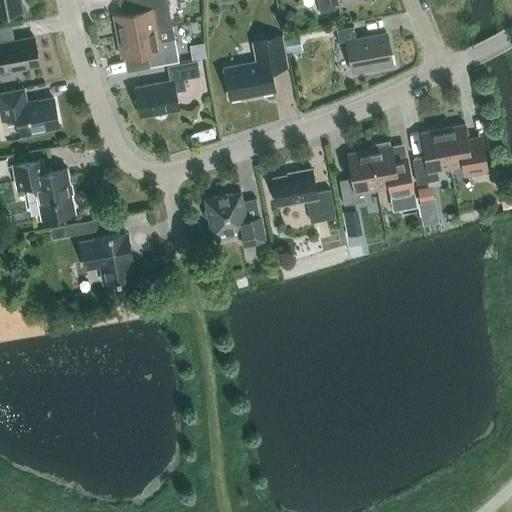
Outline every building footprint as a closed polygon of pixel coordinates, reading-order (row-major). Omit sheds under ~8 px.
[(0,0),(0,13),(21,10),(19,0),(0,0)] [(117,36),(172,25),(167,0),(135,0),(138,10),(113,14),(117,36)] [(11,25),(0,26),(0,73),(1,78),(18,75),(17,68),(39,64),(34,36),(14,40),(11,25)] [(121,57),(146,52),(149,66),(179,61),(174,37),(172,25),(117,36),(121,57)] [(392,64),(385,32),(355,38),(353,25),(336,28),(339,41),(346,40),(352,71),(392,64)] [(249,93),(260,91),(260,93),(274,90),(270,69),(286,66),(281,36),(252,41),(256,61),(224,67),(230,98),(249,94),(249,93)] [(284,39),(287,51),(302,49),(300,36),(284,39)] [(169,80),(134,87),(140,115),(178,108),(175,91),(186,89),(184,78),(200,75),(197,59),(166,65),(169,80)] [(0,107),(2,119),(16,116),(20,136),(45,131),(44,128),(58,125),(53,98),(26,103),(23,89),(0,93),(0,107)] [(486,170),(482,145),(469,147),(465,123),(442,127),(450,167),(463,164),(465,174),(486,170)] [(442,127),(420,132),(424,156),(412,158),(416,183),(438,179),(436,169),(450,167),(442,127)] [(389,186),(391,195),(413,191),(408,166),(396,168),(391,144),(389,145),(388,140),(371,144),(372,148),(369,149),(376,188),(389,186)] [(365,200),(363,190),(376,188),(369,149),(347,153),(351,177),(339,179),(343,204),(365,200)] [(74,211),(66,168),(44,172),(42,159),(12,164),(17,187),(35,183),(41,217),(74,211)] [(316,191),(311,168),(295,171),(296,172),(272,177),(277,205),(306,199),(310,221),(335,217),(330,189),(316,191)] [(433,201),(431,185),(417,188),(420,203),(433,201)] [(204,198),(211,234),(241,229),(244,244),(264,240),(256,197),(242,200),(240,191),(204,198)] [(502,208),(511,206),(510,195),(500,197),(502,208)] [(357,209),(342,211),(344,221),(359,218),(357,209)] [(83,222),(62,226),(64,236),(84,232),(83,222)] [(131,259),(127,233),(125,233),(124,231),(111,234),(111,232),(108,233),(108,234),(95,237),(95,239),(80,242),(84,261),(99,258),(103,282),(116,279),(117,281),(120,280),(120,279),(133,276),(129,260),(131,259)]
